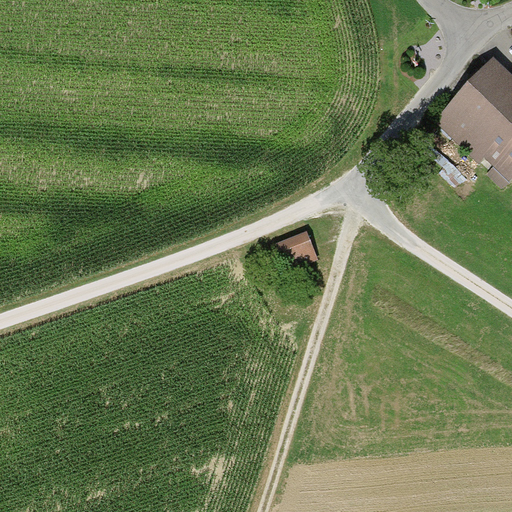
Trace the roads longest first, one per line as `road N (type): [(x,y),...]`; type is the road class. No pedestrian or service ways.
road 1 (track): [(0,326),(357,187)]
road 2 (track): [(357,187),(261,511)]
road 3 (track): [(357,187),(410,242),(511,311)]
road 4 (unclassified): [(357,187),(473,43)]
